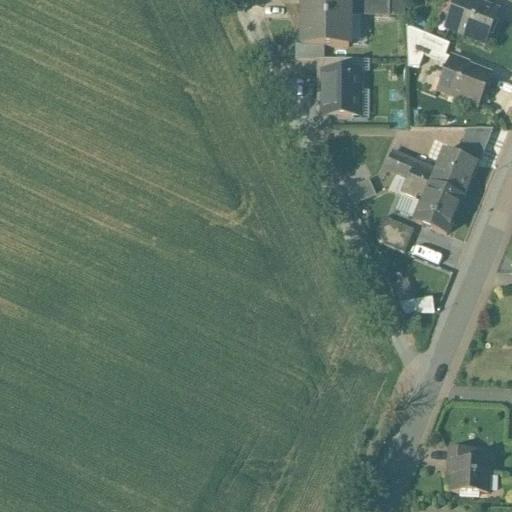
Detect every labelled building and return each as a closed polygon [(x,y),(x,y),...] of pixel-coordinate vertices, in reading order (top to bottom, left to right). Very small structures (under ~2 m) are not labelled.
[(483,6),(469,0),(457,0),(451,14),(456,16),(450,31),(486,46),(498,15),(483,8),(483,6)] [(349,6),(303,5),(302,48),(302,49),(324,50),(349,50),(349,6)] [(423,36),(406,29),(408,68),(419,68),(426,60),(448,68),(450,61),(445,59),(419,49),(423,36)] [(449,47),(423,36),(419,49),(445,59),(449,47)] [(324,50),(302,49),(302,48),(296,48),(295,62),(324,62),(324,50)] [(468,66),(451,60),(450,61),(448,68),(438,93),(478,109),(490,78),(489,78),(488,80),(466,71),(468,66)] [(352,76),(317,76),(317,105),(327,105),(327,118),(354,118),(354,105),(360,105),(360,75),(352,75),(352,76)] [(493,132),(467,132),(459,151),(482,160),(493,132)] [(475,167),(445,154),(436,173),(415,164),(408,180),(461,202),(475,167)] [(415,164),(393,155),(386,171),(408,181),(408,180),(415,164)] [(461,202),(408,180),(408,181),(401,198),(416,204),(417,201),(424,204),(415,225),(446,238),(461,202)] [(366,181),(344,190),(351,206),(373,196),(366,181)] [(413,233),(383,220),(378,235),(384,248),(403,256),(413,233)] [(398,316),(430,315),(429,298),(411,299),(411,283),(396,283),(398,316)] [(489,465),(470,464),(470,452),(450,451),(449,470),(453,470),(452,495),(487,496),(489,465)]
